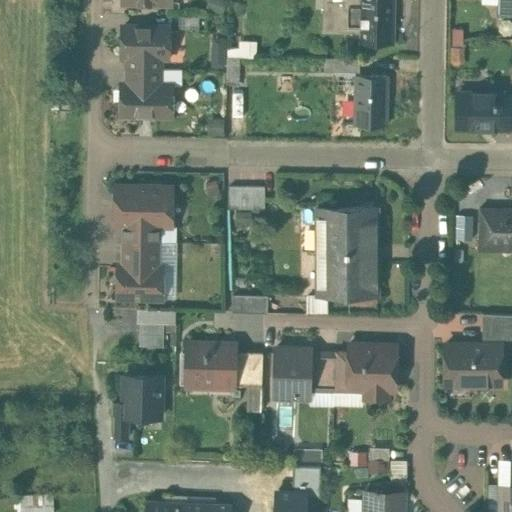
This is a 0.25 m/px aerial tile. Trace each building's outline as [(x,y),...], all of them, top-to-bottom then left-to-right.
[(322,0),(322,29),(359,30),(360,30),(360,0),(322,0)] [(393,0),(360,0),(360,30),(359,30),(359,42),(393,43),(393,0)] [(511,0),(497,0),(497,20),(511,19),(511,0)] [(168,26),(122,26),(122,55),(126,55),(162,56),(168,56),(168,26)] [(255,54),(255,39),(233,39),(233,54),(255,54)] [(162,56),(126,55),(126,68),(162,68),(162,56)] [(358,59),(325,58),(324,71),(358,72),(358,59)] [(162,68),(126,68),(125,85),(161,85),(162,68)] [(387,76),(355,75),(354,123),(386,124),(387,76)] [(125,85),(121,85),(121,114),(171,115),(171,86),(161,85),(125,85)] [(499,92),(457,91),(457,127),(498,128),(499,92)] [(509,92),(499,92),(498,128),(509,128),(509,92)] [(160,184),(145,183),(145,185),(116,185),(115,196),(119,201),(119,225),(123,225),(159,226),(171,226),(171,196),(166,196),(161,190),(162,185),(160,185),(160,184)] [(264,186),(229,186),(229,209),(264,209),(264,186)] [(377,207),(317,207),(317,295),(377,295),(377,207)] [(511,208),(479,207),(478,250),(500,250),(500,244),(511,244),(511,208)] [(159,226),(123,225),(122,241),(159,241),(159,226)] [(159,241),(122,241),(122,266),(158,267),(158,254),(159,241)] [(175,241),(159,241),(158,254),(175,254),(175,241)] [(122,266),(118,266),(118,296),(162,297),(162,267),(158,267),(122,266)] [(268,299),(232,295),(232,312),(267,313),(268,299)] [(511,314),(482,313),(482,339),(511,338),(511,314)] [(164,323),(140,322),(139,346),(163,346),(164,323)] [(213,343),(187,342),(186,378),(234,380),(234,379),(235,351),(235,344),(214,343),(215,341),(213,341),(213,343)] [(384,344),(348,343),(348,353),(347,388),(353,389),(353,388),(370,388),(369,398),(386,398),(386,389),(396,389),(396,360),(395,360),(395,357),(386,350),(384,350),(384,344)] [(501,343),(445,343),(445,384),(501,383),(501,343)] [(311,348),(275,347),(274,396),(298,396),(298,390),(302,387),(310,387),(311,351),(311,348)] [(263,351),(235,351),(234,379),(248,379),(248,385),(262,385),(263,351)] [(335,352),(311,351),(310,387),(334,388),(335,352)] [(348,353),(335,352),(334,388),(347,388),(348,353)] [(162,377),(123,376),(122,404),(122,416),(128,416),(161,417),(162,377)] [(262,385),(248,385),(248,407),(261,407),(262,385)] [(122,404),(112,403),(112,415),(114,415),(113,437),(127,437),(128,416),(122,416),(122,404)] [(351,446),(350,465),(386,466),(386,447),(351,446)] [(511,501),(511,483),(500,484),(499,511),(511,511),(511,504),(511,501)] [(393,491),(389,486),(383,486),(379,490),(379,491),(364,491),(363,511),(404,511),(405,492),(393,491)] [(288,497),(274,497),(273,511),(306,511),(307,490),(288,489),(288,497)] [(54,511),(54,497),(20,498),(20,511),(54,511)] [(231,511),(232,504),(145,500),(145,511),(231,511)]
